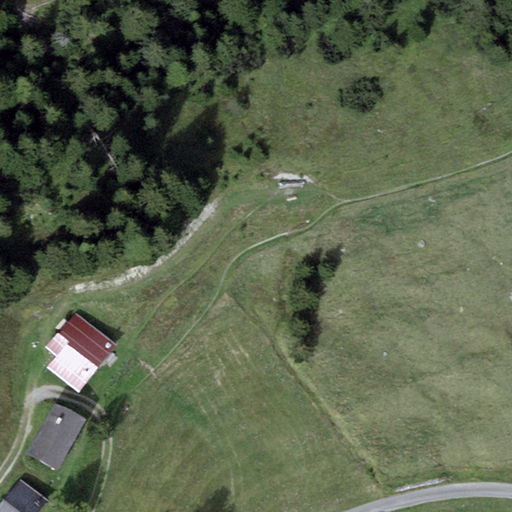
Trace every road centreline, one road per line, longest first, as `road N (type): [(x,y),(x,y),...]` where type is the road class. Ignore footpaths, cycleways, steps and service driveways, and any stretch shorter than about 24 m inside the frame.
road 1 (track): [(104,412),(54,393),(34,401),(19,463),(0,481)]
road 2 (track): [(511,491),(421,494),(360,511)]
